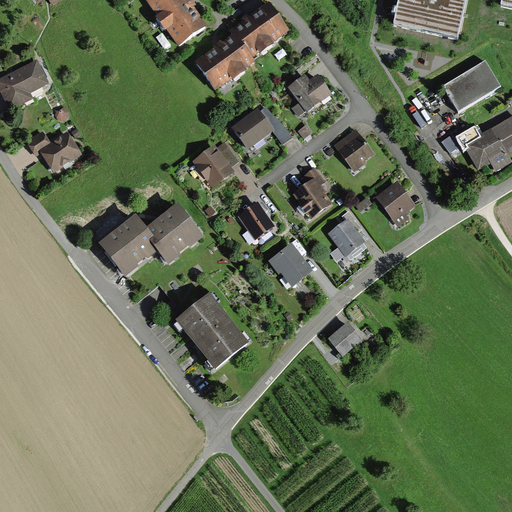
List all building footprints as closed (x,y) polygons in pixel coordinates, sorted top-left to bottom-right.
[(145,0),(178,47),(207,27),(188,0),(145,0)] [(398,0),(394,22),(458,36),(465,0),(398,0)] [(220,43),(196,62),(215,89),(255,61),(252,57),(289,31),(269,3),(250,17),(230,31),(233,34),(220,43)] [(49,83),(37,60),(0,78),(0,90),(9,110),(33,98),(30,92),(49,83)] [(486,63),(444,88),(459,113),(501,87),(486,63)] [(305,74),(288,87),(299,103),(292,108),(298,116),(306,111),(307,112),(331,93),(318,76),(310,82),(305,74)] [(65,107),(54,111),(57,118),(61,121),(67,118),(68,113),(65,107)] [(266,107),(261,112),(274,131),(273,132),(282,144),(292,137),(266,107)] [(261,112),(258,108),(231,127),(248,150),(273,132),(274,131),(261,112)] [(511,153),(511,116),(480,135),(475,127),(457,138),(464,150),(467,149),(479,169),(490,163),(495,172),(511,162),(511,160),(509,156),(511,153)] [(307,125),(298,131),(304,139),(313,132),(307,125)] [(356,130),(335,145),(355,172),(365,164),(366,160),(375,154),(356,130)] [(44,131),(27,142),(36,156),(42,153),(53,146),(51,143),(44,131)] [(69,131),(51,143),(53,146),(42,153),(55,173),(83,154),(69,131)] [(224,143),(217,148),(231,167),(239,162),(224,143)] [(217,148),(215,145),(193,161),(212,188),(235,172),(231,167),(217,148)] [(306,213),(307,212),(312,218),(331,204),(324,193),(325,192),(320,185),(325,182),(315,168),(303,177),(307,182),(293,193),(300,203),(299,203),(306,213)] [(398,181),(376,197),(397,227),(410,218),(407,213),(416,206),(398,181)] [(146,227),(136,214),(99,243),(125,276),(156,250),(167,264),(205,234),(178,201),(146,227)] [(258,202),(238,215),(255,240),(275,226),(258,202)] [(348,219),(328,235),(338,247),(330,254),(337,262),(342,258),(346,264),(368,248),(365,244),(367,242),(348,219)] [(291,244),(269,261),(279,274),(281,272),(292,286),(312,270),(291,244)] [(210,293),(174,321),(214,370),(249,342),(210,293)] [(348,323),(329,339),(343,356),(362,340),(348,323)]
